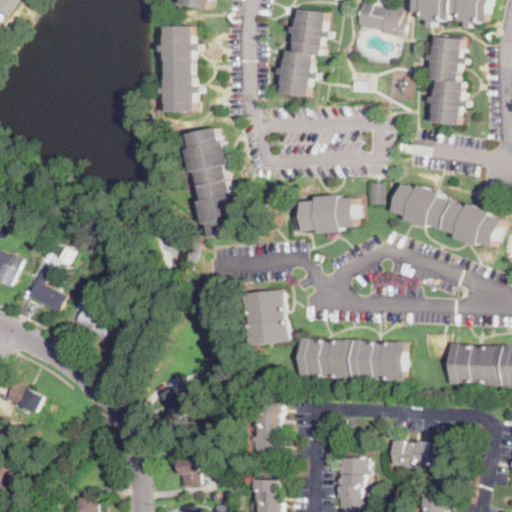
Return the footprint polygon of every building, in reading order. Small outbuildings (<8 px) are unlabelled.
[(216,0),(214,9),(187,3),(187,0),(216,0)] [(411,20),(407,37),(385,33),(386,29),(363,25),(366,6),(368,0),(407,8),(405,19),(411,20)] [(498,0),(493,22),(486,20),(485,24),(477,23),(476,28),(470,27),(472,21),(464,20),(465,16),(457,14),(456,20),(449,19),(448,23),(440,21),(439,27),(433,26),(435,20),(427,18),(428,14),(420,12),(422,0),(498,0)] [(332,13),(331,21),(332,21),(331,31),(336,32),(335,37),(330,37),(329,46),(328,46),(327,55),(320,54),(319,63),(320,63),(319,72),(324,73),(323,79),(319,78),(317,88),(316,87),(315,96),(288,92),(289,83),(288,83),(289,74),(284,73),(285,67),(290,68),(291,58),(293,59),(294,50),(300,51),(302,42),(300,41),(302,33),(297,32),(297,26),(302,26),(304,18),(305,18),(306,9),(332,13)] [(200,26),(200,34),(201,34),(201,44),(206,44),(206,49),(201,50),(202,60),(200,60),(201,77),(202,77),(202,87),(208,86),(208,92),(203,93),(203,111),(174,112),(174,103),(173,103),(173,93),(167,93),(167,87),(172,87),(172,78),(173,78),(173,61),(172,61),(172,51),(166,51),(166,45),(171,45),(172,27),(200,26)] [(469,39),(468,48),(469,48),(468,57),(473,58),(473,63),(468,63),(467,72),(466,72),(465,81),(471,82),(470,91),(471,91),(470,100),(475,101),(474,106),(470,106),(469,115),(468,115),(466,124),(439,121),(441,103),(435,102),(436,97),(441,97),(444,79),(437,78),(438,70),(437,69),(439,60),(433,59),(434,54),(439,54),(440,45),(441,45),(443,36),(469,39)] [(222,128),(226,142),(230,141),(235,163),(231,164),(237,194),(241,193),(246,214),(243,214),(247,231),(218,238),(215,223),(210,223),(205,200),(209,199),(202,171),(198,172),(193,149),(197,148),(194,134),(222,128)] [(389,203),(375,203),(374,183),(388,183),(389,203)] [(410,183),(423,188),(424,184),(447,192),(446,196),(473,206),(474,203),(497,211),(496,214),(509,219),(499,246),(485,241),(484,245),(462,237),(463,235),(435,224),(434,227),(428,225),(412,219),(413,216),(400,211),(410,183)] [(346,194),(346,198),(361,197),(364,226),(349,227),(349,231),(325,233),(325,229),(301,231),(299,202),(323,200),(322,196),(346,194)] [(29,260),(24,272),(17,287),(1,280),(2,277),(0,276),(0,256),(12,262),(16,254),(29,260)] [(61,258),(58,265),(52,262),(55,255),(61,258)] [(94,261),(91,268),(82,263),(85,257),(94,261)] [(71,296),(64,311),(33,296),(42,277),(51,281),(49,284),(71,295),(71,296)] [(289,297),(290,310),(289,311),(290,320),(292,320),(294,332),(295,341),(258,345),(256,324),(257,324),(257,314),(256,315),(255,303),(252,303),(251,293),(290,289),(291,297),(289,297)] [(118,325),(108,340),(102,336),(101,338),(87,328),(88,326),(80,320),(82,318),(97,295),(110,304),(102,314),(118,325)] [(145,304),(141,310),(134,306),(138,299),(145,304)] [(329,341),(338,341),(338,339),(351,340),(351,339),(381,340),(381,343),(389,343),(389,341),(402,342),(402,341),(411,341),(409,382),(401,382),(401,381),(388,380),(388,378),(379,378),(379,380),(365,379),(365,380),(349,380),(349,378),(336,378),(336,376),(327,376),(327,378),(314,377),(314,378),(306,378),(308,337),(316,338),(329,339),(329,341)] [(196,345),(192,351),(186,346),(190,340),(196,345)] [(482,347),(487,347),(487,345),(500,345),(501,344),(511,344),(511,385),(499,385),(499,384),(486,384),(486,382),(477,382),(477,384),(456,383),(457,343),(465,343),(465,344),(479,344),(479,347),(482,347)] [(234,371),(219,378),(211,361),(227,354),(234,371)] [(49,398),(42,413),(11,398),(19,381),(50,396),(49,398)] [(197,412),(180,420),(168,394),(193,382),(199,397),(192,400),(197,412)] [(286,414),(286,418),(288,418),(288,425),(290,425),(290,453),(261,453),(261,435),(266,435),(266,427),(262,427),(262,425),(259,425),(259,419),(263,419),(264,414),(266,414),(266,402),(289,402),(289,414),(286,414)] [(20,437),(16,444),(10,441),(14,433),(20,437)] [(405,440),(405,441),(406,441),(406,440),(412,441),(412,444),(415,444),(415,442),(421,442),(421,444),(422,444),(422,441),(425,441),(451,442),(450,471),(437,470),(437,473),(433,473),(433,464),(427,463),(427,469),(421,469),(421,467),(410,467),(410,464),(399,464),(400,441),(401,441),(401,440),(405,440)] [(13,485),(9,492),(0,488),(0,464),(5,453),(21,460),(10,484),(13,485)] [(28,463),(28,464),(23,461),(26,455),(31,458),(28,463)] [(207,484),(189,486),(185,458),(203,455),(207,484)] [(44,463),(40,471),(30,466),(34,458),(44,463)] [(375,474),(375,475),(372,475),(372,497),(375,497),(375,498),(375,502),(372,502),(372,511),(344,511),(344,498),(345,498),(345,496),(344,496),(344,493),(345,493),(344,488),(345,488),(345,486),(347,486),(347,483),(346,483),(346,478),(348,478),(348,476),(344,476),(345,458),(373,458),(373,471),(375,471),(375,474)] [(284,480),(284,483),(286,483),(285,489),(283,489),(283,491),(286,491),(286,495),(288,495),(288,501),(285,501),(285,502),(288,502),(288,511),(264,511),(264,502),(262,502),(262,491),(260,491),(260,480),(284,480)] [(429,511),(430,509),(427,508),(430,496),(454,501),(452,511),(429,511)] [(104,511),(84,511),(85,497),(105,497),(104,511)]
